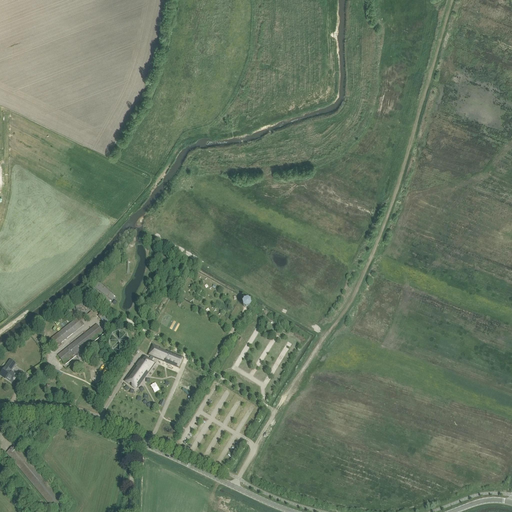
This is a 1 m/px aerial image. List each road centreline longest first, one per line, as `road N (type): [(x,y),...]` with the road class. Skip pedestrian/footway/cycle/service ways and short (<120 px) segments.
road 1 (track): [(450,0),(406,153),(357,282),(255,446)]
road 2 (tertiary): [(133,439),(67,413),(0,412)]
